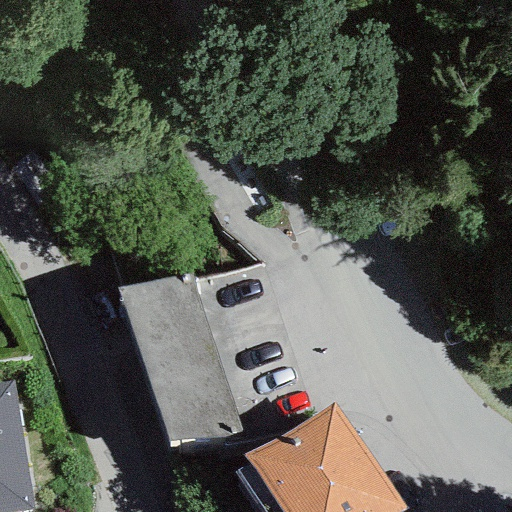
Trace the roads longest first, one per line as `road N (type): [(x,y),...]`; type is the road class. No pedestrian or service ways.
road 1 (residential): [(175,0),(289,138),(421,432)]
road 2 (residential): [(135,511),(59,314),(0,204)]
